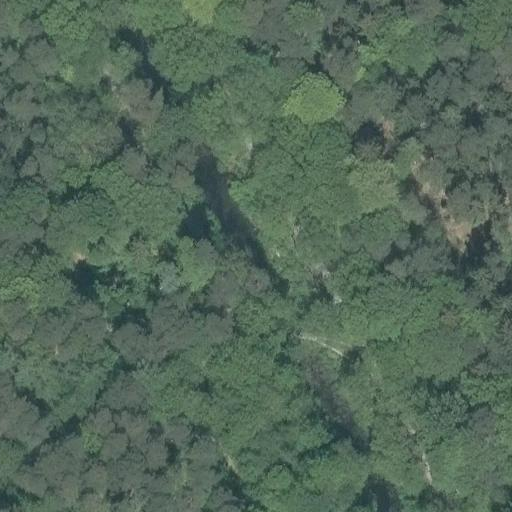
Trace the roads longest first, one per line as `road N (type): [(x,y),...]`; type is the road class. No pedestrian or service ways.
road 1 (track): [(68,0),(219,280),(233,328)]
road 2 (track): [(233,328),(363,349)]
